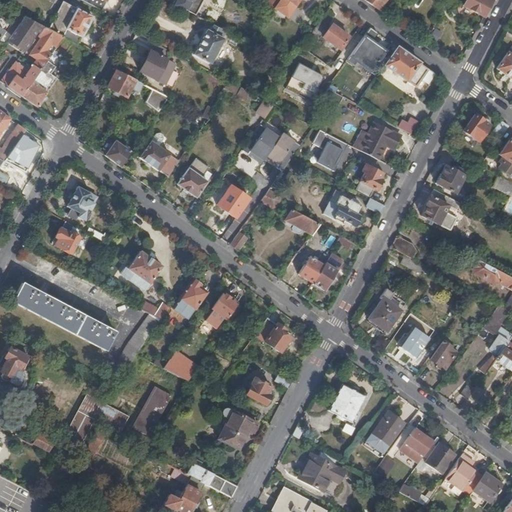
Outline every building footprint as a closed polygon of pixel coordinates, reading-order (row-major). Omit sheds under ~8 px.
[(78,0),(78,1),(99,12),(105,0),(78,0)] [(174,0),(172,4),(182,9),(195,16),(200,7),(203,0),(174,0)] [(267,0),(264,5),(273,9),(274,7),(275,6),(278,0),(267,0)] [(298,0),(278,0),(275,6),(288,15),(298,0)] [(366,0),(378,8),(384,0),(366,0)] [(465,0),(463,5),(483,17),(492,0),(465,0)] [(73,42),(77,45),(92,17),(63,1),(48,29),(63,37),(73,42)] [(275,6),(274,7),(287,17),(288,15),(275,6)] [(334,14),(328,10),(314,27),(308,36),(316,41),(326,28),(325,26),(334,14)] [(24,16),(19,13),(8,30),(12,33),(24,16)] [(7,41),(22,51),(23,52),(42,26),(24,16),(12,33),(10,36),(7,41)] [(322,37),(339,49),(348,37),(331,24),(322,37)] [(201,42),(195,54),(210,62),(225,32),(212,25),(209,31),(207,30),(201,42)] [(42,26),(23,52),(28,55),(35,60),(32,63),(40,68),(47,59),(55,48),(63,37),(48,29),(42,26)] [(0,41),(4,45),(7,41),(10,36),(0,28),(0,41)] [(437,41),(442,33),(434,29),(429,37),(437,41)] [(387,50),(364,33),(349,54),(372,71),(387,50)] [(63,37),(55,48),(64,54),(73,42),(63,37)] [(169,50),(154,43),(150,51),(149,50),(138,71),(164,85),(175,64),(164,58),(169,50)] [(435,74),(397,47),(384,64),(415,87),(421,79),(428,84),(435,74)] [(511,79),(511,55),(507,52),(496,68),(511,79)] [(276,75),(283,62),(270,56),(263,68),(276,75)] [(40,68),(21,95),(37,106),(46,92),(40,87),(55,66),(47,59),(40,68)] [(16,62),(1,81),(21,95),(40,68),(32,63),(27,70),(16,62)] [(323,76),(297,62),(284,87),(311,101),(323,76)] [(115,70),(106,87),(126,97),(131,88),(138,92),(142,84),(115,70)] [(223,88),(236,95),(240,88),(227,81),(223,88)] [(247,102),(252,95),(240,88),(236,95),(236,96),(247,102)] [(144,103),(158,113),(168,98),(152,89),(144,103)] [(343,97),(327,89),(323,96),(320,103),(334,111),(338,105),(343,97)] [(256,114),(263,119),(273,106),(268,103),(264,101),(256,114)] [(392,112),(394,118),(407,115),(406,108),(392,112)] [(3,115),(0,118),(0,134),(11,120),(3,115)] [(463,131),(477,141),(488,125),(474,115),(463,131)] [(507,127),(499,121),(492,133),(500,138),(507,127)] [(353,147),(385,164),(400,135),(374,122),(367,134),(362,131),(353,147)] [(0,149),(0,164),(25,130),(17,124),(0,149)] [(281,171),(292,157),(299,146),(281,133),(279,137),(260,124),(242,149),(247,153),(249,150),(263,159),(265,156),(277,165),(275,167),(281,171)] [(104,156),(119,167),(129,154),(146,129),(140,126),(125,148),(115,141),(104,156)] [(348,144),(318,130),(312,142),(323,148),(315,162),(334,172),(348,144)] [(155,134),(150,141),(158,147),(163,140),(163,136),(159,134),(155,134)] [(498,168),(511,177),(511,141),(509,139),(499,154),(503,157),(500,161),(501,162),(498,168)] [(158,170),(168,177),(179,161),(158,147),(150,141),(139,158),(157,171),(158,170)] [(263,159),(275,167),(277,165),(265,156),(263,159)] [(177,184),(195,197),(206,181),(202,178),(207,170),(208,168),(196,158),(177,184)] [(379,178),(381,173),(364,163),(360,170),(363,172),(355,188),(369,196),(373,189),(375,190),(381,179),(379,178)] [(435,183),(454,193),(465,172),(455,167),(454,170),(446,166),(441,174),(439,173),(435,183)] [(202,178),(206,181),(211,174),(207,170),(202,178)] [(511,190),(511,183),(499,176),(494,188),(509,196),(511,190)] [(216,205),(235,219),(249,199),(229,185),(216,205)] [(88,212),(96,198),(77,188),(67,206),(69,208),(65,214),(76,220),(77,218),(84,221),(85,218),(87,219),(90,213),(88,212)] [(458,203),(432,189),(424,204),(426,205),(420,216),(447,231),(454,219),(443,213),(446,206),(455,210),(458,203)] [(264,196),(277,203),(279,199),(278,195),(268,190),(264,196)] [(343,220),(353,225),(358,214),(355,213),(359,205),(356,204),(357,202),(353,199),(352,201),(334,192),(323,213),(341,223),(343,220)] [(264,196),(260,201),(270,207),(275,207),(277,203),(264,196)] [(366,207),(379,214),(383,205),(369,198),(365,205),(366,207)] [(302,231),(311,235),(319,225),(311,221),(291,211),(284,221),(293,226),(293,230),(299,233),(301,232),(302,231)] [(82,231),(65,222),(63,227),(59,225),(53,238),(56,239),(53,245),(70,254),(82,231)] [(422,231),(413,226),(410,233),(418,238),(422,231)] [(103,241),(105,236),(95,231),(92,236),(103,241)] [(229,244),(238,251),(247,238),(238,231),(229,244)] [(108,244),(114,235),(107,232),(105,236),(103,241),(108,244)] [(348,250),(352,243),(340,236),(336,243),(348,250)] [(396,236),(390,248),(416,262),(421,250),(396,236)] [(160,266),(155,263),(139,251),(127,269),(125,267),(120,274),(138,287),(143,290),(160,266)] [(323,265),(312,284),(324,291),(342,261),(331,253),(323,265)] [(297,275),(312,284),(323,265),(309,256),(297,275)] [(404,256),(400,264),(421,276),(422,272),(429,276),(432,271),(404,256)] [(511,278),(476,259),(470,269),(472,274),(493,285),(498,284),(511,291),(511,278)] [(208,290),(194,280),(185,293),(182,291),(170,307),(187,319),(194,309),(208,290)] [(56,312),(42,294),(22,283),(12,302),(37,315),(73,334),(56,312)] [(405,304),(385,289),(379,296),(382,298),(367,319),(385,332),(405,304)] [(225,319),(236,303),(223,293),(212,309),(225,319)] [(56,312),(73,334),(104,351),(114,332),(42,294),(56,312)] [(138,308),(149,314),(161,321),(170,308),(162,303),(158,309),(142,300),(141,303),(138,308)] [(497,305),(482,326),(492,333),(507,311),(504,309),(497,305)] [(117,363),(128,368),(136,354),(145,341),(161,321),(149,314),(126,344),(117,363)] [(274,324),(266,318),(254,335),(279,352),(289,338),(283,333),(285,330),(275,323),(274,324)] [(400,347),(414,357),(428,338),(414,328),(400,347)] [(485,374),(494,360),(503,348),(511,335),(506,331),(505,332),(503,331),(499,336),(497,335),(487,348),(492,351),(479,370),(485,374)] [(30,348),(15,340),(11,349),(9,348),(4,358),(6,359),(0,371),(0,385),(6,389),(8,385),(14,388),(14,389),(15,390),(16,388),(19,387),(25,376),(24,373),(24,372),(23,371),(23,372),(22,372),(27,364),(24,362),(26,358),(27,357),(25,356),(30,348)] [(145,341),(136,354),(153,364),(154,362),(143,355),(151,345),(145,341)] [(438,364),(444,368),(455,352),(450,348),(450,346),(442,341),(429,360),(437,365),(438,364)] [(494,360),(511,372),(511,354),(503,348),(494,360)] [(162,369),(186,382),(197,367),(175,351),(162,369)] [(274,382),(287,388),(291,381),(278,374),(274,382)] [(245,394),(264,406),(269,397),(265,395),(269,387),(254,378),(245,394)] [(460,395),(466,399),(474,388),(468,384),(460,395)] [(466,399),(474,405),(482,394),(484,390),(477,384),(474,388),(466,399)] [(327,411),(350,423),(356,411),(363,397),(341,385),(327,411)] [(132,427),(133,429),(135,429),(148,435),(153,426),(169,396),(154,387),(146,402),(132,427)] [(120,431),(128,415),(85,393),(64,434),(81,443),(94,418),(120,431)] [(466,399),(461,406),(469,412),(474,405),(466,399)] [(216,440),(237,450),(248,430),(254,433),(258,424),(253,421),(254,418),(233,408),(231,410),(227,408),(225,408),(223,409),(222,410),(221,413),(222,416),(227,419),(216,440)] [(356,411),(350,423),(356,425),(361,414),(356,411)] [(381,454),(403,423),(386,412),(364,442),(381,454)] [(344,423),(341,431),(351,435),(354,427),(344,423)] [(292,437),(298,440),(303,430),(298,427),(292,437)] [(101,441),(105,432),(97,428),(94,436),(76,468),(84,472),(88,464),(83,462),(96,438),(101,441)] [(404,443),(421,456),(432,441),(415,428),(404,443)] [(37,435),(31,445),(48,453),(52,444),(37,435)] [(97,447),(101,441),(96,438),(83,462),(88,464),(92,457),(97,447)] [(424,463),(440,475),(455,454),(439,443),(424,463)] [(97,447),(92,457),(99,461),(105,451),(97,447)] [(329,479),(338,484),(344,471),(312,455),(306,467),(304,465),(297,479),(322,492),(329,479)] [(394,463),(386,457),(375,472),(384,477),(394,463)] [(202,483),(230,498),(236,487),(200,468),(202,464),(193,460),(186,474),(202,483)] [(475,472),(457,460),(444,479),(462,492),(475,472)] [(180,497),(189,511),(202,483),(186,474),(181,471),(174,468),(170,476),(185,484),(180,497)] [(501,484),(485,472),(472,491),(488,502),(501,484)] [(424,496),(403,485),(398,492),(425,506),(439,487),(434,483),(424,496)] [(324,511),(325,511),(283,488),(271,511),(273,511),(290,511),(293,507),(301,511),(324,511)] [(188,511),(189,511),(180,497),(177,500),(168,495),(163,505),(174,511),(175,509),(181,511),(188,511)] [(511,511),(511,498),(502,511),(511,511)]
